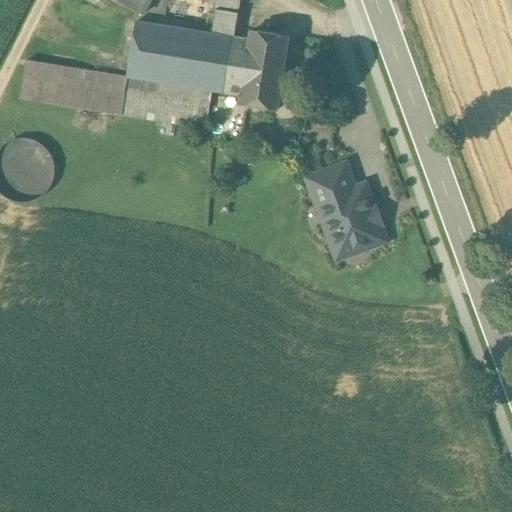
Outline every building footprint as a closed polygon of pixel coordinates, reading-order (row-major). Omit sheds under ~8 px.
[(112,0),(143,15),(150,0),(112,0)] [(240,0),(209,0),(208,10),(216,11),(216,10),(238,14),(240,0)] [(238,14),(216,10),(216,11),(212,34),(234,38),(238,14)] [(212,34),(153,25),(153,20),(148,19),(147,24),(136,22),(127,77),(127,78),(211,92),(240,97),(250,41),(234,38),(212,34)] [(285,38),(254,33),(254,32),(251,32),(251,35),(250,41),(240,97),(240,102),(239,102),(239,105),(242,105),(274,110),(276,111),(277,108),(276,108),(287,41),(288,41),(288,38),(286,38),(285,38)] [(127,77),(27,61),(21,99),(120,116),(127,78),(127,77)] [(211,92),(127,78),(120,116),(205,130),(211,92)] [(52,183),(54,171),(51,158),(44,148),(34,141),(21,139),(9,142),(0,148),(0,194),(10,201),(22,203),(34,201),(45,193),(52,183)] [(345,166),(309,179),(318,205),(327,202),(326,201),(354,190),(345,166)] [(354,190),(326,201),(327,202),(318,205),(338,258),(347,255),(349,258),(365,252),(364,249),(385,241),(379,226),(381,226),(374,208),(373,208),(365,187),(354,190)]
